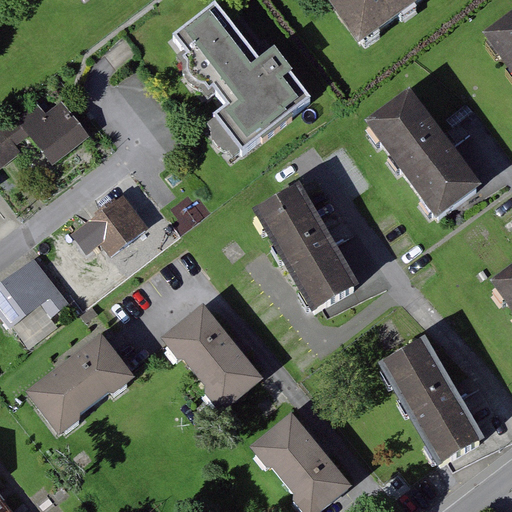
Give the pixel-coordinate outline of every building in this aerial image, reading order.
[(333,0),(365,46),(432,0),(333,0)] [(259,62),(220,8),(174,41),(226,112),(210,124),(237,160),(316,102),(277,48),(259,62)] [(511,19),(487,38),(511,72),(511,19)] [(483,194),(412,96),(367,128),(438,226),(483,194)] [(91,138),(65,108),(35,133),(61,164),(91,138)] [(27,151),(8,127),(0,133),(0,164),(4,170),(27,151)] [(361,299),(306,192),(257,217),(313,324),(361,299)] [(125,201),(92,228),(117,259),(150,232),(125,201)] [(37,260),(0,287),(0,317),(11,332),(45,307),(54,320),(72,306),(37,260)] [(511,271),(494,285),(511,309),(511,271)] [(268,386),(207,313),(167,346),(228,419),(268,386)] [(133,381),(100,342),(33,398),(66,437),(133,381)] [(488,451),(432,344),(384,369),(439,477),(488,451)] [(331,511),(355,492),(294,419),(255,452),(305,511),(331,511)] [(8,511),(0,502),(0,483),(1,482),(0,480),(0,511),(8,511)]
